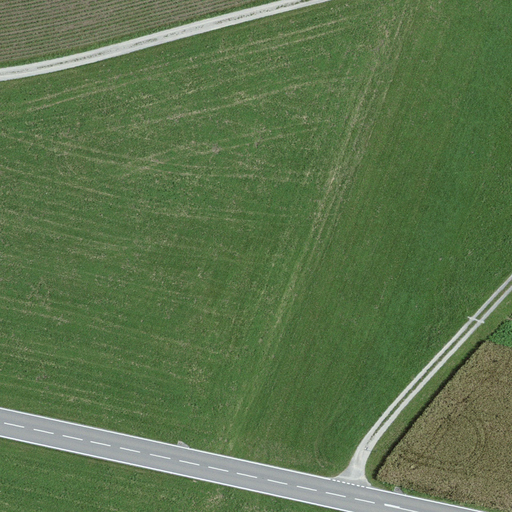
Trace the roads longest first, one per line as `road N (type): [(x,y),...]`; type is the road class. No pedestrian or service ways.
road 1 (secondary): [(420,511),(0,421)]
road 2 (track): [(345,496),(379,425),(511,277)]
